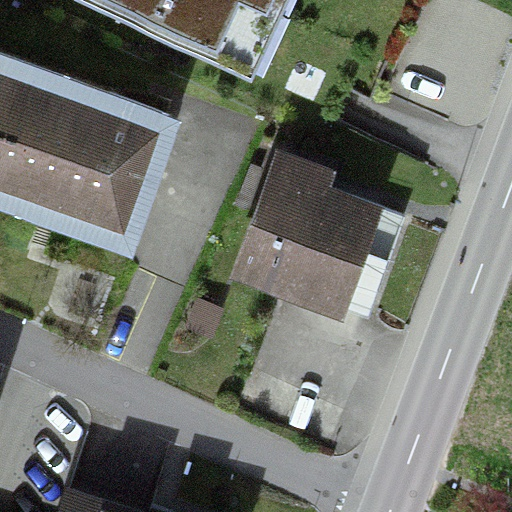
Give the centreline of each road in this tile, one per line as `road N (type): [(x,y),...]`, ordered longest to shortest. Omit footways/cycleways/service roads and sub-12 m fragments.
road 1 (residential): [(379,511),(0,337)]
road 2 (tertiary): [(384,511),(511,184)]
